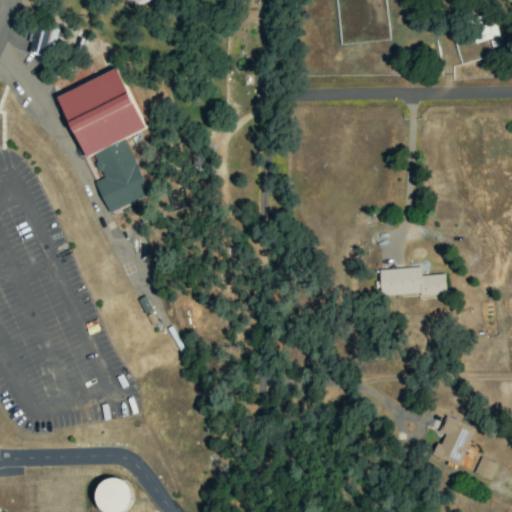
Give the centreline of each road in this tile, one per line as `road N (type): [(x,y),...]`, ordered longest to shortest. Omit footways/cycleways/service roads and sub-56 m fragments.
road 1 (residential): [(273,0),(269,281),(253,511)]
road 2 (residential): [(276,99),(511,91)]
